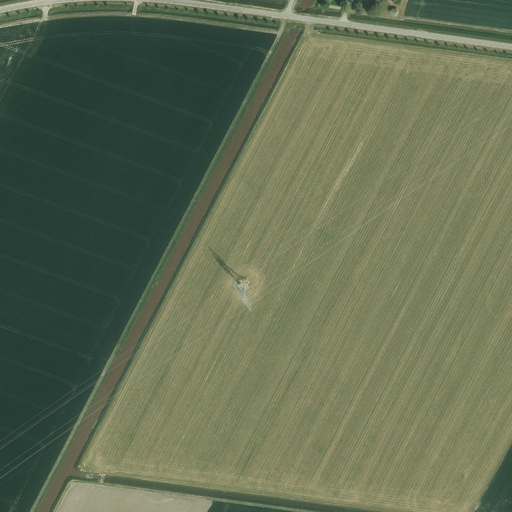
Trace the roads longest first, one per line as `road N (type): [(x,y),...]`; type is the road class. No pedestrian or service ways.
road 1 (tertiary): [(511,47),(286,16)]
road 2 (tertiary): [(286,16),(159,0)]
